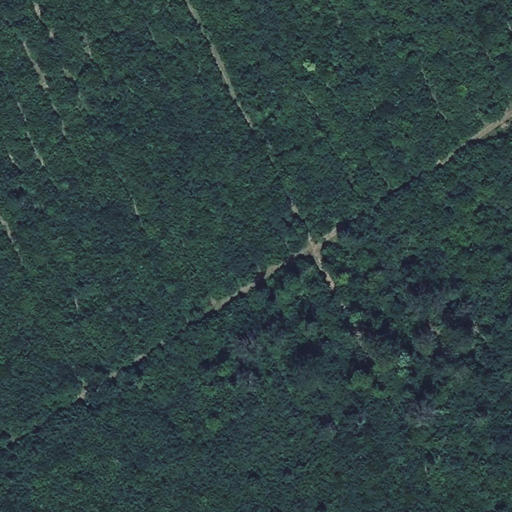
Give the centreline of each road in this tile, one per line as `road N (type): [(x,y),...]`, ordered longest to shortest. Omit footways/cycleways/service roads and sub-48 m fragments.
road 1 (track): [(0,450),(511,115)]
road 2 (track): [(449,511),(185,0)]
